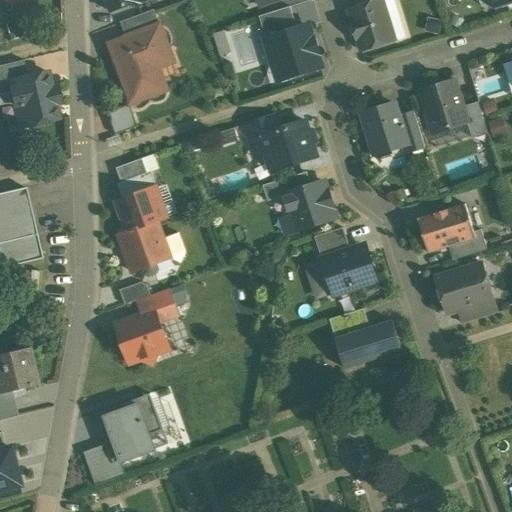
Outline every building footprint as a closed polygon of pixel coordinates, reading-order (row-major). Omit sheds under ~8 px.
[(105,0),(110,13),(140,2),(138,0),(105,0)] [(380,0),(359,7),(349,10),(353,23),(351,23),(356,39),(358,39),(362,52),(395,41),(381,0),(380,0)] [(290,7),(259,17),(266,40),(297,30),(290,7)] [(154,11),(121,23),(127,38),(159,25),(154,11)] [(127,38),(115,42),(122,60),(115,63),(130,104),(167,90),(154,56),(169,50),(160,25),(159,25),(127,38)] [(297,30),(266,40),(272,60),(283,56),(289,76),(320,66),(308,27),(297,30)] [(22,60),(0,65),(0,91),(10,89),(8,82),(26,77),(22,60)] [(26,77),(8,82),(10,89),(14,106),(20,105),(25,127),(58,119),(47,72),(26,77)] [(455,80),(420,91),(428,118),(428,122),(429,127),(432,130),(433,135),(468,124),(463,107),(455,80)] [(478,102),(463,107),(468,124),(472,138),(488,134),(478,102)] [(395,104),(362,114),(375,155),(406,145),(407,144),(399,118),(395,104)] [(107,114),(115,136),(138,128),(129,105),(107,114)] [(414,113),(399,118),(407,144),(406,145),(409,152),(425,147),(414,113)] [(275,116),(244,125),(249,140),(260,137),(260,136),(279,130),(275,116)] [(279,130),(260,136),(260,137),(271,171),(317,157),(306,121),(279,130)] [(107,141),(109,147),(121,144),(119,137),(107,141)] [(142,159),(116,168),(121,183),(148,174),(142,159)] [(307,172),(263,186),(268,202),(285,196),(284,195),(311,186),(307,172)] [(118,184),(123,199),(155,188),(156,187),(151,173),(148,174),(121,183),(118,184)] [(311,186),(284,195),(285,196),(296,231),(335,218),(324,182),(311,186)] [(25,188),(0,193),(0,264),(1,268),(41,258),(36,235),(25,188)] [(123,199),(117,202),(128,232),(157,221),(166,218),(155,188),(123,199)] [(466,204),(418,219),(428,253),(449,247),(476,238),(474,232),(466,204)] [(128,232),(118,235),(132,272),(143,268),(145,274),(149,275),(155,273),(157,270),(155,264),(171,258),(157,221),(128,232)] [(316,238),(323,260),(351,251),(344,229),(316,238)] [(476,238),(449,247),(453,261),(487,250),(481,230),(474,232),(476,238)] [(351,251),(323,260),(334,294),(377,281),(369,256),(367,256),(361,248),(351,251)] [(482,264),(436,278),(447,314),(459,311),(493,300),(482,264)] [(40,272),(31,271),(28,294),(37,295),(40,272)] [(141,282),(120,290),(125,305),(136,301),(151,296),(147,285),(141,282)] [(151,296),(136,301),(141,315),(155,310),(157,315),(176,308),(170,289),(151,296)] [(493,300),(459,311),(463,324),(497,313),(493,300)] [(176,308),(157,315),(160,323),(179,316),(176,308)] [(364,309),(330,320),(335,339),(370,328),(364,309)] [(141,315),(115,325),(130,364),(142,360),(152,364),(157,354),(169,350),(160,323),(157,315),(155,310),(141,315)] [(370,328),(335,339),(345,369),(402,351),(393,321),(370,328)] [(29,347),(0,353),(0,393),(11,391),(37,385),(29,347)] [(11,391),(0,393),(0,419),(17,416),(11,391)] [(149,395),(96,415),(107,444),(115,463),(121,461),(168,443),(149,395)] [(115,463),(107,444),(84,453),(97,486),(127,475),(121,461),(115,463)] [(0,491),(18,486),(8,447),(5,448),(0,449),(0,491)]
